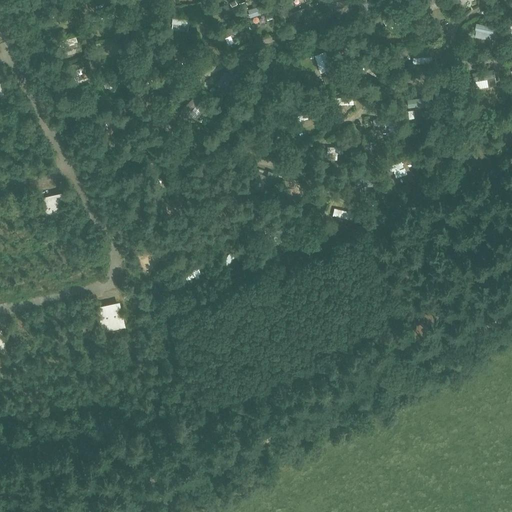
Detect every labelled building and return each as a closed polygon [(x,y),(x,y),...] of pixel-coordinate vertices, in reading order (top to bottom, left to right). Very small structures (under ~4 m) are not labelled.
[(268,3),(248,9),(250,17),(270,11),(268,3)] [(228,4),(211,9),(212,15),(229,10),(228,4)] [(310,6),(290,14),(293,21),(313,14),(310,6)] [(70,7),(48,13),(50,20),(62,17),(70,15),(72,14),(70,7)] [(113,10),(92,16),(94,23),(115,17),(113,10)] [(399,11),(383,20),(386,25),(390,23),(399,18),(402,16),(399,11)] [(172,17),(171,23),(188,25),(188,19),(172,17)] [(240,22),(220,31),(223,38),(243,29),(240,22)] [(476,23),(475,31),(476,31),(495,35),(496,35),(498,28),(476,23)] [(111,46),(121,44),(118,33),(109,35),(111,46)] [(76,37),(58,41),(60,47),(77,43),(76,37)] [(149,45),(147,52),(165,56),(166,50),(149,45)] [(192,50),(171,52),(172,62),(193,59),(192,50)] [(325,51),(319,53),(320,54),(325,71),(326,74),(332,72),(325,51)] [(366,58),(363,64),(378,72),(381,66),(366,58)] [(82,61),(67,66),(69,72),(84,66),(82,61)] [(257,64),(247,65),(248,72),(258,70),(257,64)] [(493,69),(472,73),(474,81),(475,80),(487,78),(495,77),(493,69)] [(122,72),(102,80),(105,87),(107,86),(120,81),(125,79),(122,72)] [(151,72),(148,79),(170,86),(173,79),(151,72)] [(233,77),(223,89),(230,94),(242,77),(236,72),(233,77)] [(3,82),(0,82),(0,108),(9,107),(3,82)] [(359,87),(342,88),(342,96),(359,96),(359,87)] [(66,97),(63,97),(65,104),(69,103),(88,99),(86,92),(66,97)] [(195,95),(179,112),(185,118),(188,114),(199,102),(201,100),(195,95)] [(426,97),(407,99),(408,107),(427,105),(426,97)] [(314,110),(295,117),(297,122),(301,121),(310,118),(313,116),(316,115),(314,110)] [(421,120),(430,119),(430,110),(421,111),(421,120)] [(102,112),(99,120),(111,124),(120,127),(122,119),(102,112)] [(232,112),(228,117),(238,124),(241,120),(232,112)] [(145,135),(128,147),(132,152),(140,146),(145,143),(149,140),(145,135)] [(410,152),(400,156),(404,168),(415,165),(410,152)] [(261,191),(261,192),(268,194),(276,174),(268,171),(266,177),(261,191)] [(159,177),(149,186),(152,190),(163,181),(159,177)] [(372,179),(354,180),(355,187),(373,186),(372,179)] [(296,182),(288,198),(293,200),(294,199),(299,188),(301,185),(296,182)] [(68,217),(62,192),(39,197),(45,223),(68,217)] [(334,208),(332,216),(352,220),(354,213),(334,208)] [(277,230),(265,239),(269,244),(281,235),(277,230)] [(230,252),(222,265),(227,268),(235,255),(230,252)] [(198,268),(184,275),(186,280),(194,276),(198,275),(200,273),(198,268)] [(96,307),(103,332),(125,327),(119,301),(96,307)]
